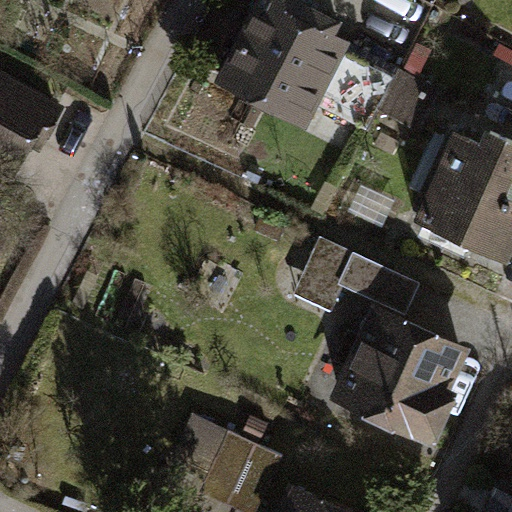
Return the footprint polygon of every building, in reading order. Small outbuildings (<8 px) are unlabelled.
[(327,0),(249,0),(211,77),(299,121),(306,106),(356,131),(385,73),(338,50),(347,32),(331,24),(340,6),(327,0)] [(396,68),(378,102),(414,120),(432,86),(396,68)] [(0,139),(10,144),(25,111),(43,119),(51,100),(0,75),(0,139)] [(448,125),(410,218),(498,254),(511,221),(511,151),(510,151),(511,145),(511,131),(484,120),(477,137),(448,125)] [(309,229),(288,280),(327,296),(336,276),(388,298),(401,268),(309,229)] [(459,345),(373,303),(336,380),(421,421),(459,345)] [(154,470),(244,509),(270,451),(180,412),(154,470)] [(361,511),(289,480),(275,511),(361,511)] [(511,511),(511,487),(499,481),(483,511),(511,511)]
